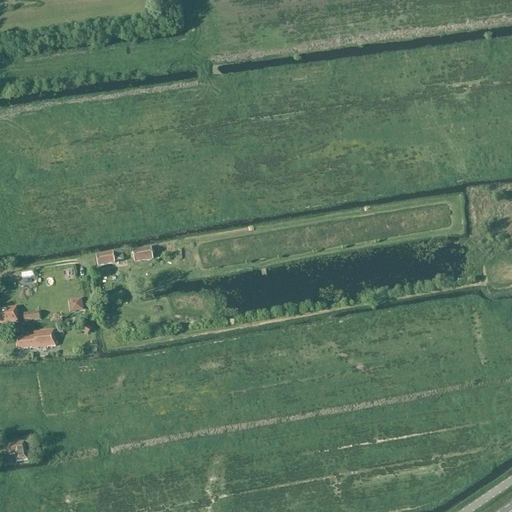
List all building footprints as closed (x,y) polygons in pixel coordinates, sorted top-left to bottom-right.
[(133,251),(135,263),(153,260),(151,248),(133,251)] [(113,253),(96,256),(97,266),(114,263),(120,262),(119,252),(113,253)] [(72,279),(72,272),(65,271),(64,279),(72,279)] [(20,281),(33,279),(32,272),(19,273),(20,281)] [(1,325),(5,324),(18,323),(16,308),(0,309),(0,323),(1,324),(1,325)] [(24,314),(25,322),(40,321),(39,313),(24,314)] [(91,329),(85,325),(81,332),(87,336),(91,329)] [(35,333),(35,336),(35,337),(16,339),(18,350),(36,348),(36,349),(56,347),(55,331),(35,333)] [(27,461),(25,453),(32,452),(31,442),(22,443),(7,446),(9,455),(15,454),(16,462),(27,461)]
